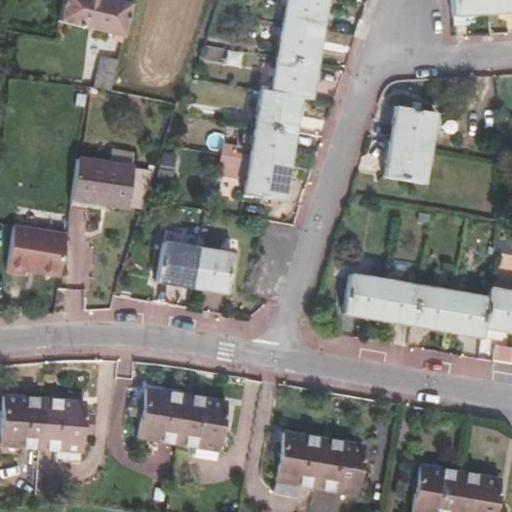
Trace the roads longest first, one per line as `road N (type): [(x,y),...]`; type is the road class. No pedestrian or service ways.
road 1 (residential): [(275,359),(370,66),(511,58)]
road 2 (residential): [(275,359),(108,337),(0,344)]
road 3 (residential): [(511,399),(275,359)]
